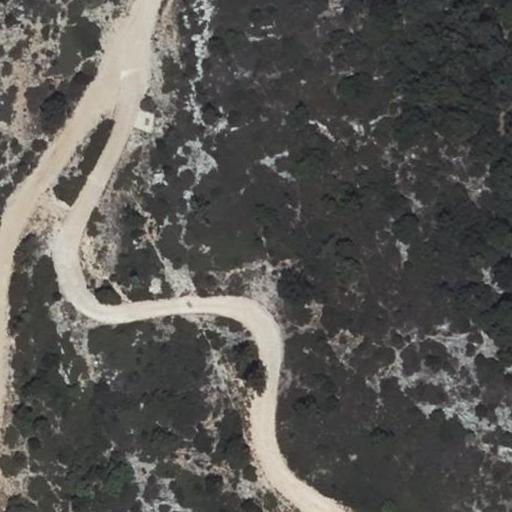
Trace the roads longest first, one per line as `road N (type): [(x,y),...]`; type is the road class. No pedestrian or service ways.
road 1 (track): [(327,511),(284,486),(264,458),(263,349),(251,321),(218,307),(100,311),(70,276),(68,235),(125,111),(124,57)]
road 2 (track): [(147,0),(124,57),(3,235),(0,277)]
